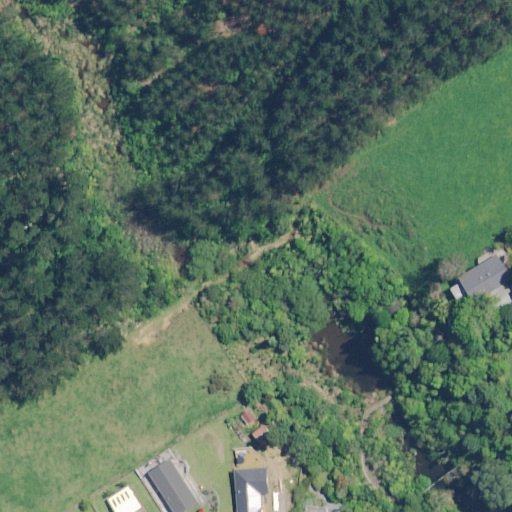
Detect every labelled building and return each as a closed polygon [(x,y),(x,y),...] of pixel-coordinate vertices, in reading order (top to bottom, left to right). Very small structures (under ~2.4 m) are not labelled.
[(470,293),(476,303),(511,281),(511,277),(499,255),(476,269),(461,278),(464,283),(453,290),(459,300),(470,293)] [(511,312),(511,296),(511,294),(495,303),(503,317),(511,312)] [(258,420),(252,410),(242,416),(248,426),(258,420)] [(274,438),(264,424),(252,433),(262,447),(274,438)] [(171,460),(152,473),(177,511),(185,511),(201,502),(181,474),(182,474),(183,474),(184,474),(185,474),(186,473),(187,472),(188,471),(188,470),(188,469),(188,468),(188,467),(188,466),(188,465),(187,465),(187,464),(186,464),(185,463),(184,463),(183,463),(182,463),(181,464),(180,464),(179,465),(178,466),(178,467),(178,468),(178,469),(171,460)] [(138,511),(144,508),(130,487),(107,501),(114,511),(138,511)]
